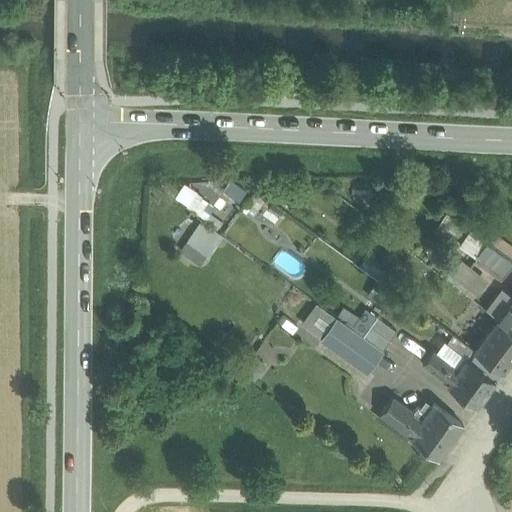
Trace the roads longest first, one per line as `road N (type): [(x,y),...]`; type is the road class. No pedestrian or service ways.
road 1 (unclassified): [(79,121),(511,140)]
road 2 (secondary): [(79,121),(75,511)]
road 3 (track): [(125,511),(167,496),(465,510)]
road 4 (secondary): [(79,0),(79,121)]
